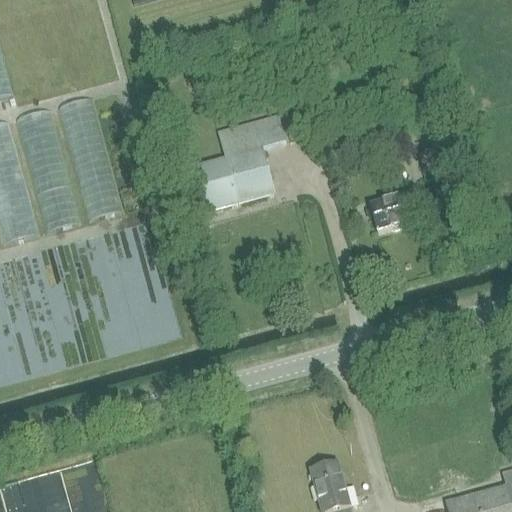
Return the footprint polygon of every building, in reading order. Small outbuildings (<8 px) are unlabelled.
[(61,116),(88,114),(87,103),(60,106),(61,116)] [(186,174),(199,219),(274,199),(255,127),(217,136),(225,164),(186,174)] [(419,158),(426,186),(448,180),(440,152),(419,158)] [(417,214),(428,211),(425,196),(413,199),(413,198),(370,210),(377,237),(420,225),(417,214)] [(349,511),(337,467),(310,475),(320,511),(349,511)] [(511,511),(511,473),(501,477),(505,491),(511,511)] [(445,507),(446,511),(511,511),(505,491),(445,507)]
